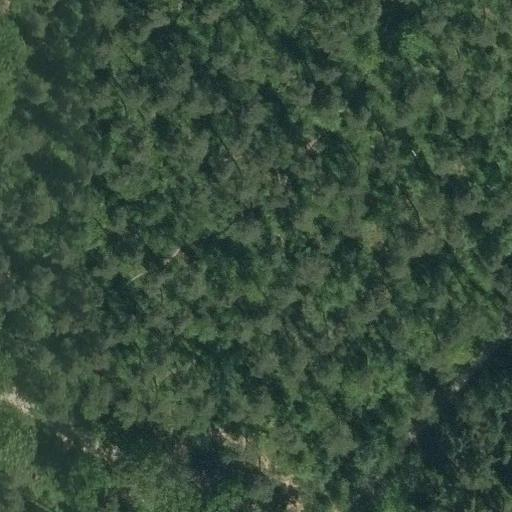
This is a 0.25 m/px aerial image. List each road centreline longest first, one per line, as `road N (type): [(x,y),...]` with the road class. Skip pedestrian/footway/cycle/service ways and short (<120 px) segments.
road 1 (track): [(0,395),(231,511)]
road 2 (track): [(344,511),(511,327)]
